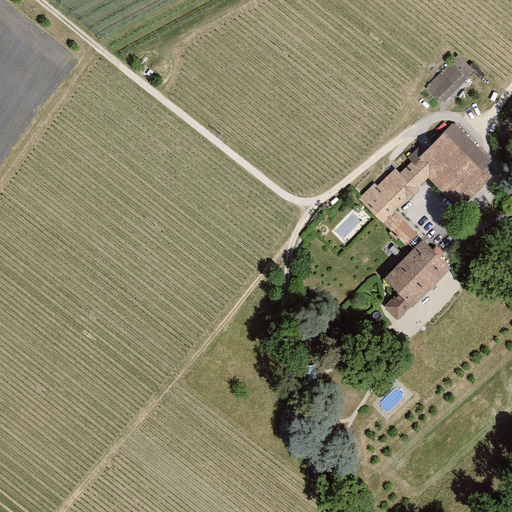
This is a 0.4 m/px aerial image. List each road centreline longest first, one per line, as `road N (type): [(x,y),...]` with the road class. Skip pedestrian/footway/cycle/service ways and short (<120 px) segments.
road 1 (unclassified): [(511,82),(486,115),(432,115),(316,204),(285,196),(37,0)]
road 2 (track): [(316,204),(289,240),(282,365),(334,511)]
